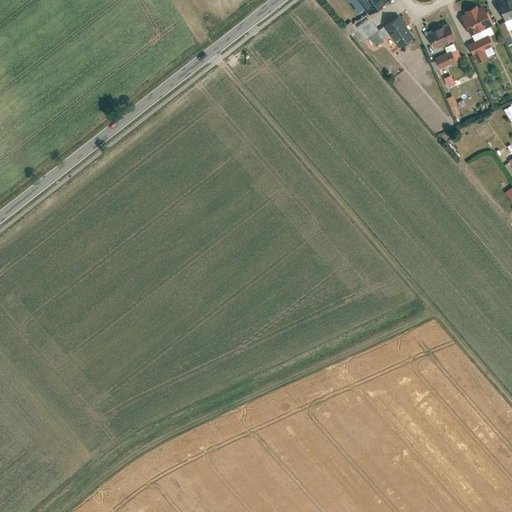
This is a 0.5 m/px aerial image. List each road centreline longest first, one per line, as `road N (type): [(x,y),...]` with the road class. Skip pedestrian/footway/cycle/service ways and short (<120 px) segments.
road 1 (track): [(217,61),(511,398)]
road 2 (tertiary): [(280,0),(0,218)]
